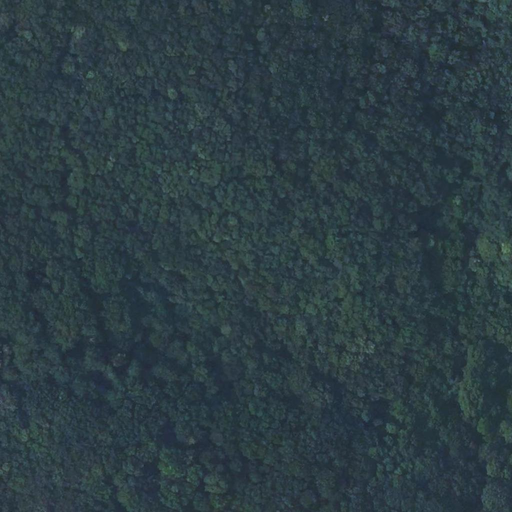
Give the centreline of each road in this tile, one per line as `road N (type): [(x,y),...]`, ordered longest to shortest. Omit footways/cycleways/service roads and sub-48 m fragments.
road 1 (track): [(224,511),(0,380)]
road 2 (track): [(0,109),(57,53),(65,0)]
